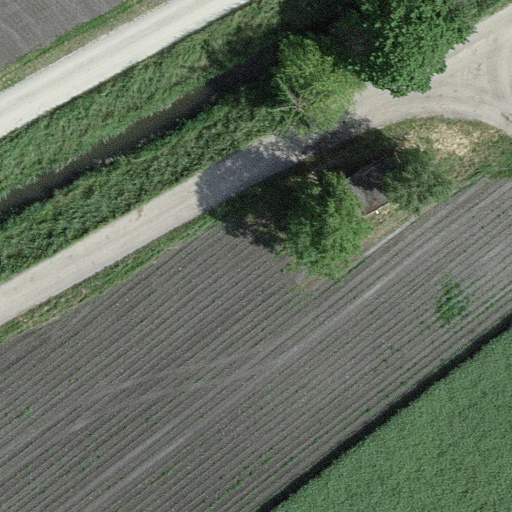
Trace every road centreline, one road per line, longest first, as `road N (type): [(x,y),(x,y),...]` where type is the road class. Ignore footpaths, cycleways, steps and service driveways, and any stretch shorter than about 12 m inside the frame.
road 1 (track): [(0,308),(511,29)]
road 2 (track): [(220,0),(0,112)]
